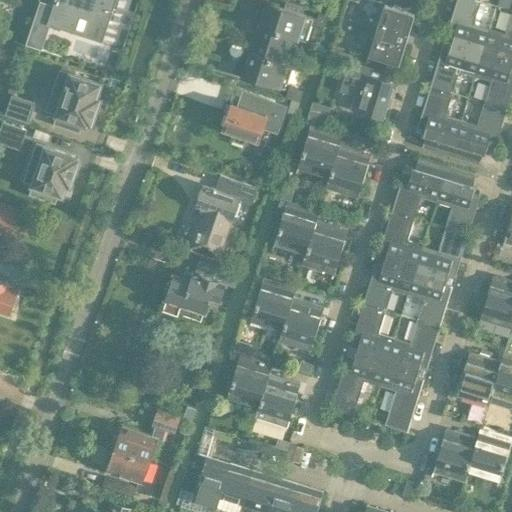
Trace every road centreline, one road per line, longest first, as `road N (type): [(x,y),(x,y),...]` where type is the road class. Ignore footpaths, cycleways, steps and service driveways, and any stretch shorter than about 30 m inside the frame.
road 1 (residential): [(19,511),(191,0)]
road 2 (residential): [(440,0),(310,419),(359,442)]
road 3 (residential): [(359,442),(404,455),(418,449),(511,146)]
road 4 (residential): [(214,445),(346,485)]
